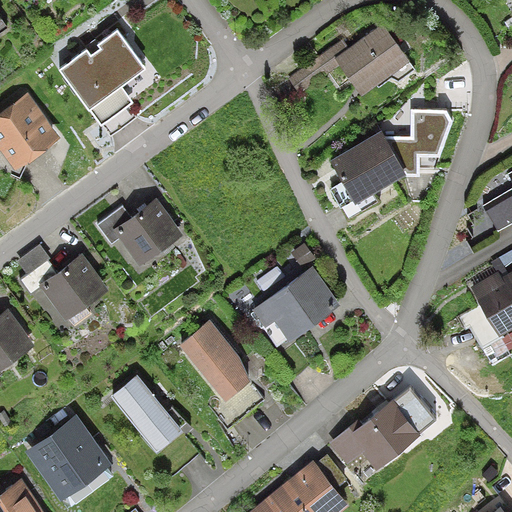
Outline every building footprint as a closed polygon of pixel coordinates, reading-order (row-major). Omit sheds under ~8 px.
[(0,43),(13,34),(0,15),(0,43)] [(295,79),(308,96),(346,69),(369,101),(419,65),(392,27),(357,52),(349,40),(295,79)] [(117,30),(61,69),(90,111),(147,72),(117,30)] [(0,145),(15,168),(58,138),(28,95),(0,114),(0,145)] [(336,190),(356,225),(383,209),(376,196),(410,177),(385,134),(338,161),(350,182),(336,190)] [(477,252),(482,260),(511,240),(511,202),(482,221),(489,231),(479,238),(485,247),(477,252)] [(128,208),(101,228),(117,250),(129,241),(150,270),(187,243),(160,206),(138,222),(128,208)] [(52,264),(25,282),(33,294),(47,285),(76,328),(118,299),(89,256),(60,276),(52,264)] [(511,265),(470,291),(503,344),(511,338),(511,265)] [(321,274),(257,322),(268,337),(281,327),(297,348),(348,309),(321,274)] [(0,378),(37,353),(11,315),(0,322),(0,378)] [(213,331),(186,353),(232,409),(259,387),(213,331)] [(142,375),(111,403),(163,461),(194,433),(142,375)] [(350,423),(329,442),(349,466),(362,454),(372,466),(415,428),(392,402),(358,432),(350,423)] [(74,414),(27,451),(70,505),(117,469),(74,414)] [(248,511),(321,511),(334,501),(302,465),(248,511)] [(0,511),(45,511),(28,484),(0,502),(0,511)]
